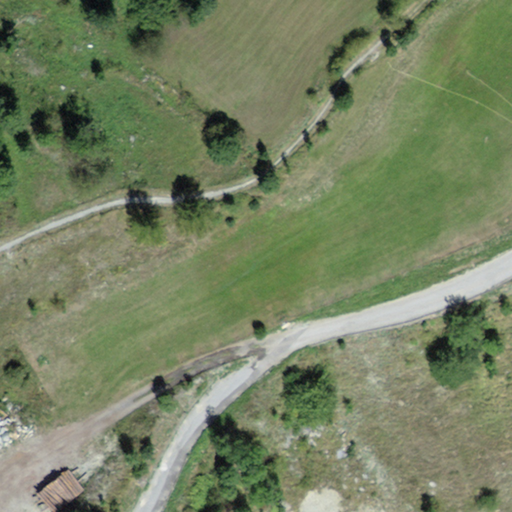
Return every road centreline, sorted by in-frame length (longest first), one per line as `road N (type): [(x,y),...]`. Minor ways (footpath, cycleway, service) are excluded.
road 1 (tertiary): [(511,182),(0,390)]
road 2 (unclassified): [(511,263),(395,313),(300,337),(272,356),(204,409),(146,511)]
road 3 (track): [(300,337),(181,372),(0,475)]
